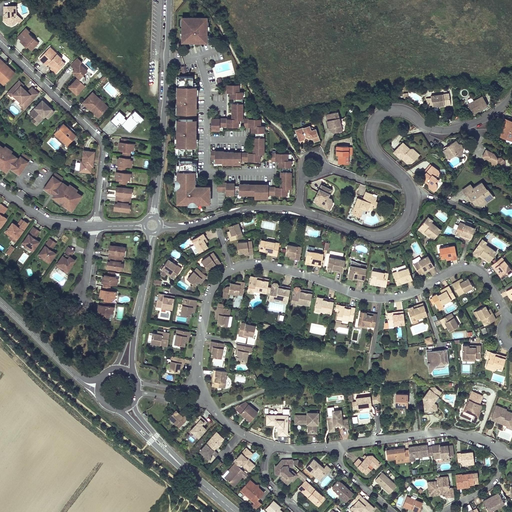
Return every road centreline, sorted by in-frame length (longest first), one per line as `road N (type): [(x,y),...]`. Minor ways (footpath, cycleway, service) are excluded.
road 1 (residential): [(299,211),(372,235),(395,232),(409,215),(412,191),(370,138),(377,117),(398,107),(433,127),(456,128),(511,99)]
road 2 (residential): [(199,383),(207,297),(231,269),(267,264),(381,298)]
road 3 (residential): [(93,226),(102,142),(0,44)]
road 4 (tertiary): [(155,203),(169,0)]
road 5 (residential): [(337,444),(441,431),(502,446)]
road 6 (residential): [(381,298),(474,266),(508,320)]
road 7 (residential): [(174,227),(256,207),(299,211)]
